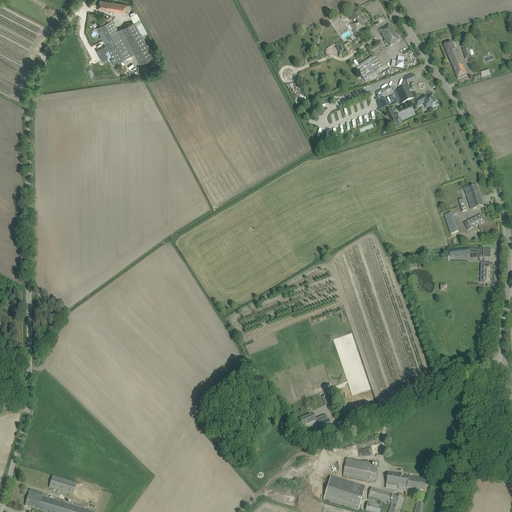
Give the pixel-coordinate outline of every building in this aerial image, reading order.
[(130,5),(125,4),(99,0),(98,9),(129,13),(130,5)] [(352,22),(347,25),(351,30),(352,29),(354,33),(355,32),(357,32),(358,33),(361,31),(362,32),(367,29),(364,24),(362,25),(362,24),(363,23),(360,19),(359,20),(357,17),(358,16),(358,15),(359,14),(358,12),(356,13),(356,12),(350,16),(354,23),(353,23),(352,22)] [(116,64),(132,56),(135,55),(140,65),(154,58),(142,36),(148,33),(140,18),(118,30),(113,20),(97,28),(116,64)] [(397,36),(389,24),(379,31),(384,39),(385,39),(390,47),(400,40),(397,36)] [(97,39),(91,42),(96,52),(102,49),(97,39)] [(452,42),(443,46),(458,80),(467,76),(452,42)] [(471,46),(462,49),(465,60),(474,57),(471,46)] [(363,81),(382,70),(373,56),(355,67),(363,81)] [(391,67),(402,70),(404,63),(403,63),(404,58),(398,57),(397,62),(392,61),(391,67)] [(142,78),(147,75),(146,73),(151,70),(148,64),(137,69),(142,78)] [(405,78),(407,83),(415,80),(412,75),(405,78)] [(410,94),(409,91),(411,90),(410,86),(395,93),(400,104),(415,97),(413,93),(410,94)] [(422,104),(421,103),(423,103),(425,103),(426,107),(429,105),(430,106),(432,105),(433,107),(438,105),(436,100),(434,100),(432,95),(420,100),(419,99),(414,101),(416,107),(422,104)] [(399,125),(392,108),(386,111),(394,127),(399,125)] [(466,193),(467,197),(471,210),(483,206),(479,194),(476,186),(463,190),(464,194),(466,193)] [(459,201),(462,212),(467,211),(463,199),(459,201)] [(452,213),(444,216),(451,234),(459,232),(452,213)] [(468,230),(480,224),(484,222),(481,215),(464,223),(468,230)] [(484,258),(485,248),(479,248),(478,248),(471,248),(470,254),(478,254),(478,257),(484,258)] [(490,265),(490,263),(483,263),(483,269),(481,269),(480,283),(490,283),(491,266),(490,265)] [(326,395),(321,397),(325,406),(330,404),(326,395)] [(314,412),(300,417),(303,425),(317,420),(314,412)] [(325,421),(319,424),(322,432),(332,428),(326,415),(323,417),(325,421)] [(375,482),(377,472),(378,467),(370,466),(370,463),(346,459),(343,476),(375,482)] [(406,488),(419,490),(424,491),(425,485),(425,480),(408,478),(408,476),(388,473),(386,488),(406,491),(406,488)] [(73,495),(77,483),(53,476),(49,488),(73,495)] [(358,510),(365,487),(331,476),(324,500),(358,510)] [(392,494),(371,488),(368,496),(389,503),(392,494)] [(46,511),(93,511),(94,511),(29,492),(25,506),(46,511)] [(315,506),(315,504),(273,494),(272,497),(292,502),(292,505),(303,508),(303,506),(311,508),(311,505),(315,506)] [(394,496),(389,511),(400,511),(405,499),(394,496)] [(421,511),(423,504),(417,503),(415,511),(421,511)]
